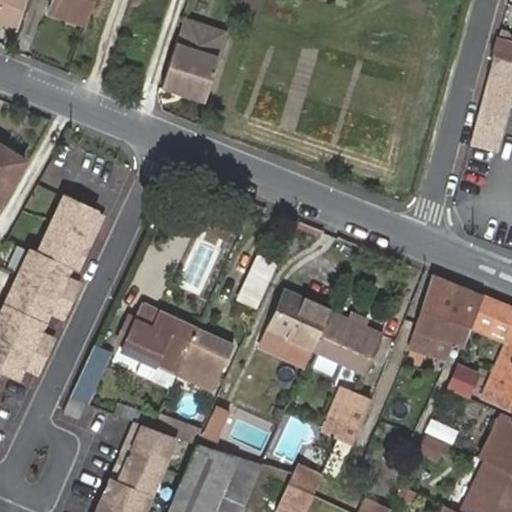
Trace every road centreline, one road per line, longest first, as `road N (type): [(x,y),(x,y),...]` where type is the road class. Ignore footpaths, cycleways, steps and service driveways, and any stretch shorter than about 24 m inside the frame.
road 1 (residential): [(164,137),(35,427)]
road 2 (tertiary): [(419,241),(164,137)]
road 3 (residential): [(487,0),(419,241)]
road 4 (tertiary): [(164,137),(0,72)]
road 5 (residential): [(9,485),(44,501),(69,441),(35,427)]
